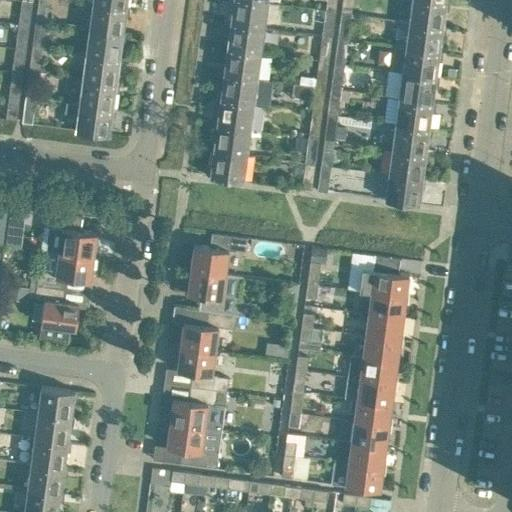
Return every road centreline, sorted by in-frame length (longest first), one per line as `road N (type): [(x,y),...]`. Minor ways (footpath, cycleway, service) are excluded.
road 1 (residential): [(439,511),(505,0)]
road 2 (residential): [(122,368),(145,168)]
road 3 (residential): [(169,0),(145,168)]
road 4 (residential): [(145,168),(0,149)]
road 5 (residential): [(105,511),(122,368)]
road 6 (residential): [(122,368),(0,354)]
